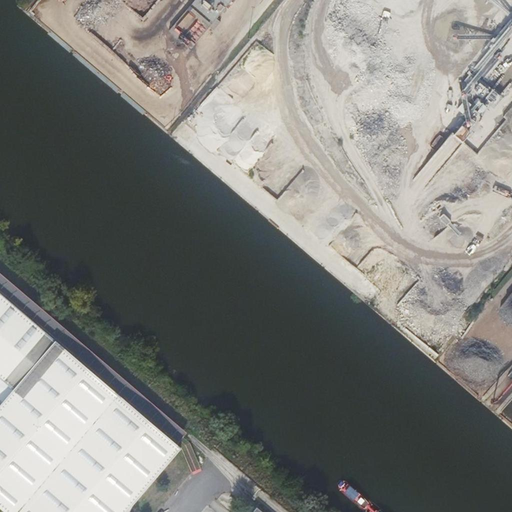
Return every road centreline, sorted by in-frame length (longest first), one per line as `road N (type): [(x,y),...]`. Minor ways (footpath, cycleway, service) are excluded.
road 1 (unknown): [(298,0),(278,51),(296,127),(329,174),(395,239)]
road 2 (unknown): [(326,0),(316,25),(326,86),(382,193),(405,217),(395,239)]
